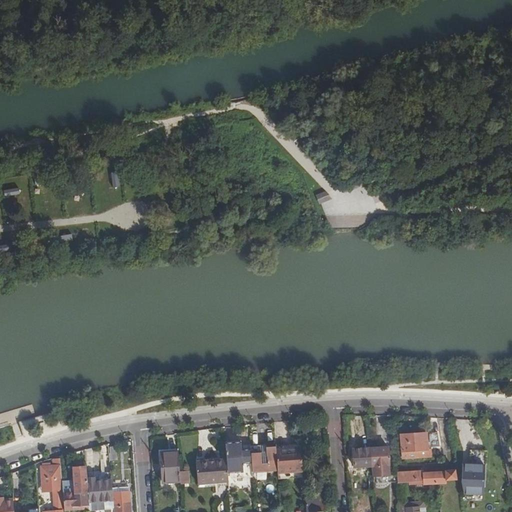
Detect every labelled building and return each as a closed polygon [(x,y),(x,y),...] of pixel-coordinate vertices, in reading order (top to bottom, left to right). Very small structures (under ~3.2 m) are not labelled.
[(314,195),(318,203),(328,199),(325,190),(314,195)] [(431,436),(402,437),(403,459),(432,458),(431,436)] [(243,440),(227,441),(228,459),(229,468),(230,477),(237,477),(246,476),(246,479),(254,478),(253,472),(252,447),(252,444),(243,445),(243,440)] [(277,449),(277,445),(267,446),(267,452),(262,452),(262,446),(252,447),(253,472),(278,470),(277,449)] [(302,448),(277,449),(278,470),(279,479),(293,479),(293,472),(303,472),(302,448)] [(389,448),(370,450),(371,468),(372,476),(372,477),(376,477),(387,477),(390,477),(389,448)] [(367,468),(371,468),(370,450),(353,450),(354,469),(367,468)] [(163,482),(178,481),(176,452),(160,453),(163,482)] [(199,483),(230,481),(230,477),(229,468),(228,459),(198,461),(199,483)] [(63,511),(61,467),(62,467),(62,462),(55,462),(56,469),(42,469),(43,486),(53,485),(54,503),(54,511),(63,511)] [(462,484),(464,496),(483,497),(485,468),(463,467),(462,484)] [(75,482),(64,482),(64,494),(65,509),(88,507),(85,468),(74,468),(75,482)] [(188,471),(179,471),(179,484),(189,484),(188,471)] [(424,473),(423,475),(423,483),(423,485),(446,485),(446,481),(457,481),(455,471),(424,473)] [(416,473),(397,473),(397,476),(398,483),(423,483),(423,475),(417,475),(416,473)] [(387,477),(376,477),(377,485),(398,484),(398,483),(397,476),(390,477),(387,477)] [(94,478),(87,479),(89,504),(113,502),(112,477),(94,478)] [(44,503),(54,503),(53,485),(43,486),(44,503)] [(0,511),(15,511),(15,500),(2,500),(2,497),(0,497),(0,511)] [(320,498),(305,499),(305,511),(331,511),(332,507),(321,508),(320,498)] [(417,511),(417,510),(424,510),(423,503),(399,505),(399,511),(417,511)]
